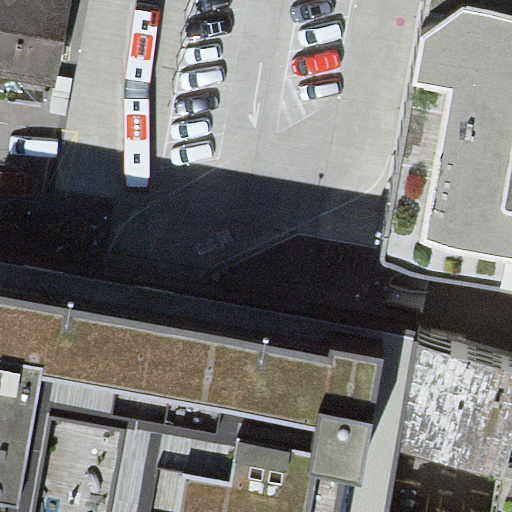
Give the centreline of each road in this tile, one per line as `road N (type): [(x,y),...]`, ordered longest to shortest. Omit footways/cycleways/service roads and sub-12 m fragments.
road 1 (residential): [(169,234),(125,315),(66,511)]
road 2 (residential): [(169,234),(218,0)]
